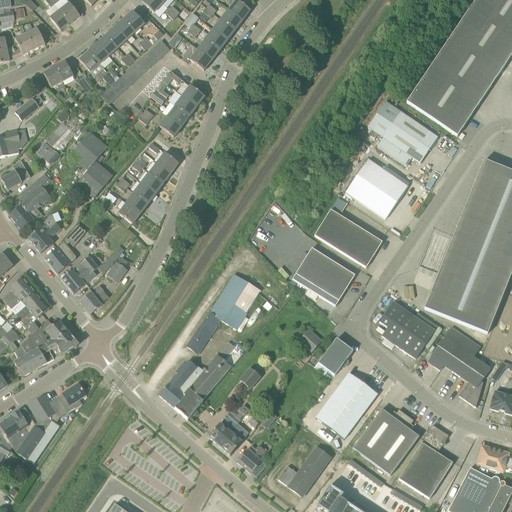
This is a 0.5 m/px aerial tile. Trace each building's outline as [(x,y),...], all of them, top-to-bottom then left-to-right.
[(0,0),(0,10),(3,10),(3,11),(25,7),(24,6),(18,0),(0,0)] [(51,9),(55,6),(55,5),(50,0),(45,0),(44,1),(51,9)] [(144,0),(141,3),(154,14),(162,5),(156,0),(144,0)] [(192,0),(189,4),(194,8),(198,4),(196,3),(193,0),(192,0)] [(506,66),(511,56),(511,0),(476,0),(455,32),(506,66)] [(250,12),(241,5),(236,1),(229,11),(243,22),(250,12)] [(69,4),(68,5),(60,12),(70,25),(80,17),(69,4)] [(214,16),(216,12),(208,6),(206,10),(214,16)] [(176,18),(179,14),(172,7),(168,11),(176,18)] [(25,18),(23,9),(15,11),(17,20),(25,18)] [(3,10),(0,10),(0,30),(0,33),(14,29),(13,22),(15,21),(13,13),(4,14),(3,11),(3,10)] [(184,21),(190,14),(185,10),(180,17),(184,21)] [(211,19),(214,16),(206,10),(203,14),(211,19)] [(176,18),(168,11),(165,15),(173,21),(176,18)] [(243,22),(229,11),(221,21),(235,32),(243,22)] [(70,25),(60,12),(50,19),(60,33),(62,31),(70,25)] [(144,25),(133,13),(124,21),(135,33),(144,25)] [(193,15),(185,25),(190,30),(193,25),(194,26),(199,19),(193,15)] [(126,42),(135,33),(124,21),(115,29),(126,42)] [(235,32),(221,21),(213,31),(227,42),(235,32)] [(198,36),(201,32),(193,26),(190,30),(198,36)] [(21,37),(15,40),(15,41),(20,51),(23,57),(25,56),(26,55),(34,52),(26,35),(23,28),(19,30),(22,37),(21,37)] [(117,50),(126,42),(115,29),(106,37),(117,50)] [(45,46),(39,34),(37,30),(31,32),(26,35),(34,52),(45,46)] [(195,40),(198,36),(190,30),(187,34),(195,40)] [(163,36),(158,31),(152,37),(153,38),(149,42),(146,38),(142,41),(149,49),(153,46),(163,36)] [(227,42),(213,31),(205,41),(219,52),(227,42)] [(407,104),(457,138),(506,66),(455,32),(407,104)] [(108,58),(117,50),(106,37),(97,45),(108,58)] [(149,49),(142,41),(139,45),(146,52),(149,49)] [(219,52),(205,41),(197,51),(212,62),(219,52)] [(170,51),(161,42),(156,46),(165,56),(170,51)] [(88,53),(99,66),(108,58),(97,45),(88,53)] [(165,56),(156,46),(152,50),(160,60),(165,56)] [(160,60),(152,50),(147,55),(156,64),(160,60)] [(8,57),(9,63),(23,57),(20,51),(8,57)] [(212,62),(197,51),(190,61),(204,72),(212,62)] [(0,65),(9,64),(9,63),(8,57),(7,52),(0,53),(0,65)] [(99,66),(88,53),(79,62),(95,79),(104,71),(99,66)] [(131,65),(135,62),(128,54),(125,58),(131,65)] [(156,64),(147,55),(142,59),(151,68),(156,64)] [(127,69),(131,65),(125,58),(121,61),(127,69)] [(151,68),(142,59),(138,63),(146,73),(151,68)] [(62,84),(73,78),(65,63),(64,64),(55,69),(62,84)] [(146,73),(138,63),(133,67),(142,77),(146,73)] [(142,77),(133,67),(128,72),(137,81),(142,77)] [(62,84),(55,69),(45,74),(43,74),(51,89),(62,84)] [(114,81),(117,78),(111,70),(107,74),(114,81)] [(137,81),(128,72),(124,76),(132,85),(137,81)] [(110,84),(114,81),(107,74),(103,77),(110,84)] [(178,84),(181,81),(173,75),(170,78),(178,84)] [(132,85),(124,76),(119,80),(128,89),(132,85)] [(93,90),(83,78),(77,82),(87,95),(93,90)] [(128,89),(119,80),(114,84),(123,94),(128,89)] [(123,94),(114,84),(110,88),(118,98),(123,94)] [(205,98),(190,87),(183,97),(197,108),(205,98)] [(118,98),(110,88),(105,93),(114,102),(118,98)] [(166,101),(169,97),(161,91),(158,95),(166,101)] [(114,102),(105,93),(100,97),(109,106),(114,102)] [(161,106),(166,101),(158,95),(155,93),(151,99),(161,106)] [(65,101),(58,94),(55,97),(62,104),(65,101)] [(39,107),(44,103),(38,95),(33,99),(39,107)] [(197,108),(183,97),(175,108),(189,118),(197,108)] [(21,122),(39,108),(33,100),(15,114),(21,122)] [(420,164),(438,139),(385,103),(368,129),(420,164)] [(189,118),(175,108),(167,118),(181,129),(189,118)] [(64,111),(60,116),(65,120),(69,115),(64,111)] [(146,126),(154,117),(145,111),(143,114),(141,113),(136,119),(146,126)] [(63,124),(46,143),(53,149),(55,151),(63,143),(66,146),(75,136),(75,135),(84,125),(74,116),(65,126),(63,124)] [(181,129),(167,118),(159,128),(174,139),(181,129)] [(22,150),(17,132),(4,136),(5,139),(0,139),(0,159),(19,155),(18,151),(22,150)] [(96,163),(107,149),(90,134),(71,157),(88,172),(96,163)] [(45,144),(43,147),(51,154),(53,152),(53,151),(45,144)] [(156,154),(159,150),(152,145),(149,149),(156,154)] [(45,161),(45,162),(51,167),(59,157),(53,152),(51,154),(45,161)] [(179,165),(164,154),(156,165),(171,176),(179,165)] [(143,170),(146,166),(138,160),(135,164),(143,170)] [(409,186),(369,160),(346,194),(385,221),(409,186)] [(424,310),(434,314),(488,335),(511,274),(511,172),(484,162),(424,310)] [(1,181),(7,192),(22,184),(21,184),(30,179),(21,163),(12,167),(15,173),(1,181)] [(93,200),(113,178),(96,163),(88,172),(77,186),(93,200)] [(140,174),(143,170),(135,164),(132,168),(140,174)] [(171,176),(156,165),(149,175),(163,186),(171,176)] [(163,186),(149,175),(141,185),(155,196),(163,186)] [(50,198),(43,189),(51,183),(45,177),(38,183),(17,201),(21,206),(9,217),(21,231),(34,221),(32,219),(40,213),(37,210),(50,198)] [(127,190),(130,186),(122,180),(119,183),(127,190)] [(124,193),(127,190),(119,183),(116,187),(124,193)] [(155,196),(141,185),(134,195),(148,206),(155,196)] [(148,206),(134,195),(126,205),(140,216),(148,206)] [(107,213),(114,205),(105,199),(100,206),(107,213)] [(342,214),(347,204),(338,199),(332,209),(342,214)] [(140,216),(126,205),(118,215),(133,226),(140,216)] [(315,237),(366,269),(382,243),(331,211),(315,237)] [(49,240),(61,230),(55,224),(52,215),(44,224),(45,225),(40,229),(28,240),(41,255),(53,245),(49,240)] [(76,258),(66,246),(70,243),(74,248),(78,242),(86,233),(77,226),(70,234),(67,239),(64,242),(57,250),(45,260),(46,262),(51,269),(58,275),(70,265),(76,260),(76,258)] [(114,264),(124,252),(119,247),(109,260),(114,264)] [(292,281),(336,308),(339,302),(355,277),(312,250),(292,281)] [(82,282),(98,269),(89,258),(81,265),(80,264),(78,266),(74,270),(61,281),(73,295),(85,286),(82,282)] [(0,278),(13,268),(7,261),(0,267),(0,278)] [(117,285),(126,273),(127,271),(124,269),(117,264),(116,263),(106,276),(117,285)] [(238,331),(262,290),(232,273),(188,349),(201,356),(220,321),(238,331)] [(7,306),(29,287),(22,279),(10,290),(12,293),(3,301),(7,306)] [(29,287),(7,306),(12,311),(21,303),(23,305),(36,295),(29,287)] [(104,293),(100,287),(80,303),(90,316),(101,307),(95,300),(104,293)] [(25,308),(15,316),(20,321),(22,319),(42,302),(36,295),(23,305),(25,308)] [(22,319),(20,321),(24,326),(34,318),(36,321),(41,317),(49,310),(42,302),(22,319)] [(387,329),(382,337),(415,360),(435,332),(393,303),(379,324),(387,329)] [(54,343),(69,334),(59,323),(53,328),(47,321),(41,329),(48,343),(52,340),(54,343)] [(474,359),(481,348),(451,328),(445,338),(457,347),(444,367),(469,384),(459,398),(476,409),(483,384),(481,383),(490,370),(474,359)] [(23,349),(27,356),(46,346),(46,347),(49,345),(48,343),(41,329),(40,330),(39,331),(33,337),(22,346),(23,349)] [(11,330),(7,334),(1,340),(0,340),(1,341),(7,347),(7,348),(12,343),(19,337),(11,330)] [(309,331),(299,342),(312,353),(321,342),(309,331)] [(76,348),(77,344),(75,341),(69,334),(54,343),(62,356),(76,348)] [(444,367),(457,347),(445,338),(427,363),(440,372),(444,367)] [(62,356),(54,343),(52,340),(48,343),(49,345),(46,347),(54,361),(62,356)] [(328,372),(335,377),(342,368),(344,369),(348,363),(346,362),(353,352),(337,340),(318,365),(328,372)] [(13,343),(7,348),(9,349),(12,354),(17,349),(13,343)] [(54,361),(46,347),(46,346),(27,356),(28,358),(28,359),(35,371),(54,361)] [(35,371),(28,359),(28,358),(27,356),(23,349),(15,353),(19,361),(14,364),(22,379),(35,371)] [(159,396),(189,420),(232,366),(218,354),(204,371),(189,359),(159,396)] [(328,372),(318,365),(314,369),(324,377),(328,372)] [(250,390),(260,379),(250,370),(240,381),(250,390)] [(344,441),(378,396),(349,374),(315,419),(344,441)] [(62,396),(58,398),(68,414),(71,412),(77,408),(74,404),(81,400),(86,397),(82,391),(83,389),(81,386),(79,386),(78,385),(63,394),(62,395),(63,396),(62,396)] [(511,397),(495,393),(490,409),(489,411),(498,413),(500,412),(504,413),(505,415),(511,416),(511,397)] [(60,419),(68,414),(58,398),(50,404),(45,396),(28,407),(38,422),(29,436),(16,454),(33,465),(59,427),(56,425),(60,419)] [(0,439),(1,441),(0,442),(1,444),(10,453),(10,452),(14,455),(16,454),(29,436),(25,430),(28,427),(25,422),(31,418),(25,409),(19,413),(12,417),(12,418),(0,425),(0,439)] [(406,417),(399,411),(396,414),(394,412),(390,417),(382,411),(353,450),(371,464),(406,417)] [(254,430),(261,421),(255,415),(248,423),(254,430)] [(227,417),(208,438),(219,448),(231,434),(230,433),(237,425),(227,417)] [(414,427),(411,425),(413,422),(406,417),(371,464),(390,477),(419,438),(410,432),(414,427)] [(446,446),(445,443),(449,437),(433,427),(422,443),(398,480),(429,500),(452,464),(437,455),(442,447),(446,446)] [(242,443),(247,436),(239,430),(234,436),(231,434),(219,448),(230,457),(242,443)] [(1,444),(0,445),(0,452),(1,454),(7,457),(10,453),(1,444)] [(238,463),(251,475),(262,463),(258,460),(265,452),(259,447),(255,451),(251,448),(238,463)] [(509,455),(482,447),(476,465),(504,473),(505,469),(509,470),(511,467),(511,461),(511,460),(508,459),(509,455)] [(291,463),(279,483),(316,507),(328,488),(291,463)] [(470,470),(469,472),(448,511),(501,511),(511,493),(511,490),(505,487),(505,486),(505,484),(503,483),(502,483),(501,483),(500,484),(499,483),(499,481),(499,480),(497,479),(496,478),(495,478),(494,478),(493,479),(491,480),(470,470)] [(328,488),(316,507),(323,511),(356,511),(339,501),(343,496),(330,487),(328,488)] [(19,494),(14,490),(10,490),(8,493),(15,499),(19,494)]
